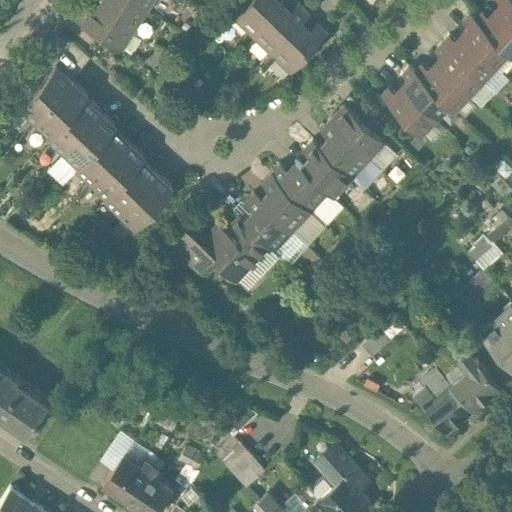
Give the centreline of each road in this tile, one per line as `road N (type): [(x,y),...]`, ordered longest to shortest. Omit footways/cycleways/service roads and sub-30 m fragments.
road 1 (unclassified): [(472,492),(401,428),(132,311),(0,228)]
road 2 (residential): [(228,144),(301,107),(428,0)]
